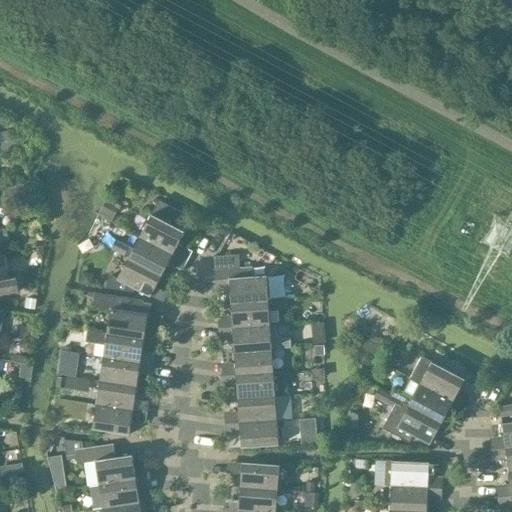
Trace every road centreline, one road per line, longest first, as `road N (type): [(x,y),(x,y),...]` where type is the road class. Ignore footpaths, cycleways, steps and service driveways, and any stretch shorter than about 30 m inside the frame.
road 1 (track): [(0,62),(511,341)]
road 2 (residential): [(189,511),(207,282)]
